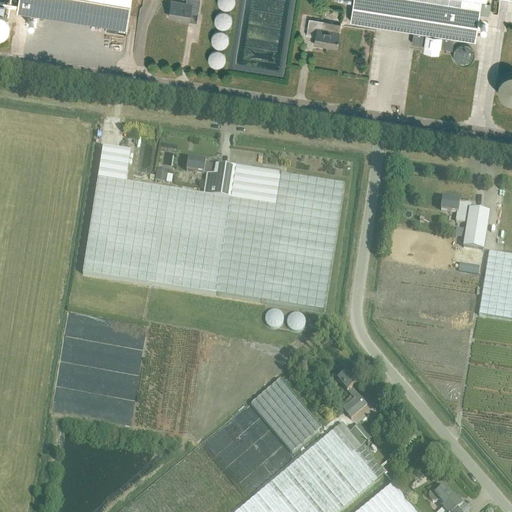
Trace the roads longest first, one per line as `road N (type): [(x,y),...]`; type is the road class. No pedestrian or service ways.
road 1 (residential): [(511,511),(358,328),(382,116)]
road 2 (unclassified): [(382,116),(0,55)]
road 3 (unknown): [(482,132),(504,0)]
road 4 (unclassified): [(511,136),(382,116)]
